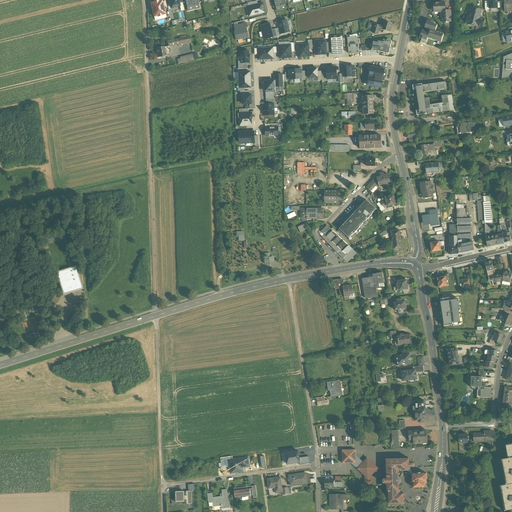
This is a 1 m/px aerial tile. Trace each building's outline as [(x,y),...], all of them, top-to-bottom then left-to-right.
[(168,0),(170,8),(179,6),(179,3),(177,0),(168,0)] [(184,0),(187,8),(194,7),(199,5),(198,2),(197,0),(184,0)] [(274,0),(276,8),(285,6),(283,0),(274,0)] [(496,0),(488,0),(489,2),(489,9),(497,8),(497,2),(496,0)] [(150,4),(154,18),(165,15),(164,9),(162,1),(150,4)] [(450,11),(445,11),(445,3),(441,3),(434,4),(434,12),(439,12),(442,12),(442,14),(441,14),(442,18),(442,22),(451,22),(450,15),(451,15),(450,11)] [(265,13),(263,4),(258,5),(249,7),(250,10),(248,11),(249,16),(265,13)] [(481,10),(471,8),(470,15),(468,14),(466,24),(471,25),(482,28),(484,20),(479,18),(481,10)] [(279,29),(280,34),(290,32),(287,20),(278,22),(279,29)] [(435,23),(427,21),(426,25),(428,26),(427,29),(430,30),(429,33),(422,31),(421,35),(423,36),(422,39),(427,41),(428,38),(441,43),(444,34),(435,31),(437,25),(434,24),(435,23)] [(237,40),(249,37),(247,28),(249,27),(248,24),(238,26),(237,23),(234,23),(235,27),(236,33),(235,33),(237,40)] [(392,25),(384,23),(383,27),(382,30),(390,32),(392,25)] [(270,24),(261,26),(264,40),(273,37),(272,30),(270,24)] [(190,37),(168,42),(169,47),(191,42),(190,37)] [(315,41),(316,55),(326,55),(326,52),(325,43),(325,40),(315,41)] [(371,51),(388,54),(391,42),(384,41),(384,42),(377,41),(377,42),(373,42),(371,51)] [(297,45),(298,57),(309,56),(309,50),(309,44),(297,45)] [(446,54),(414,44),(409,59),(415,61),(411,72),(427,77),(431,65),(441,68),(446,54)] [(291,46),(279,46),(280,59),(291,58),(291,52),(291,46)] [(447,55),(454,53),(453,46),(446,48),(447,55)] [(164,47),(157,49),(158,53),(157,53),(158,58),(162,57),(162,56),(166,55),(164,47)] [(265,49),(258,50),(258,55),(258,61),(266,60),(265,49)] [(273,49),(265,49),(266,60),(274,60),(273,54),(273,49)] [(250,52),(241,52),(241,62),(242,63),(248,63),(250,63),(250,52)] [(511,53),(503,57),(502,72),(511,72),(511,53)] [(193,54),(180,57),(180,59),(177,60),(179,64),(195,60),(193,54)] [(354,66),(343,67),(344,74),(344,77),(354,76),(354,66)] [(382,88),(385,69),(371,67),(368,85),(382,88)] [(336,68),(327,68),(327,73),(327,79),(337,79),(336,68)] [(317,69),(308,69),(308,78),(318,78),(317,72),(317,69)] [(302,70),(289,70),(289,71),(290,78),(290,80),(302,79),(302,72),(302,70)] [(251,80),(250,72),(244,72),(240,72),(240,73),(240,80),(251,80)] [(277,76),(274,76),(275,80),(275,87),(283,87),(283,82),(282,75),(282,74),(277,74),(277,76)] [(251,88),(251,80),(240,80),(240,89),(245,88),(251,88)] [(265,81),(266,92),(274,92),(275,91),(275,87),(275,80),(265,81)] [(445,81),(422,84),(422,86),(423,86),(424,93),(446,89),(445,81)] [(422,86),(416,87),(416,90),(419,111),(420,114),(426,113),(424,99),(424,93),(423,86),(422,86)] [(249,95),(242,96),(243,104),(252,104),(251,95),(249,95)] [(429,98),(424,99),(426,113),(426,114),(450,111),(449,111),(448,101),(447,96),(447,95),(442,96),(443,103),(430,105),(429,98)] [(373,96),(363,96),(363,105),(364,105),(373,105),(373,96)] [(274,116),(274,105),(266,105),(264,105),(264,116),(274,116)] [(373,105),(364,105),(364,110),(363,110),(364,115),(374,114),(373,105)] [(240,114),(240,126),(252,126),(251,119),(252,119),(252,113),(249,113),(240,114)] [(511,117),(503,119),(504,126),(505,126),(507,127),(509,127),(510,126),(511,125),(511,117)] [(370,121),(365,121),(366,129),(375,129),(374,121),(370,122),(370,121)] [(474,123),(458,125),(458,127),(457,127),(458,134),(463,134),(463,133),(470,132),(470,133),(475,132),(474,123)] [(270,128),(266,128),(266,136),(278,135),(278,128),(270,128)] [(254,132),(239,132),(240,143),(255,143),(255,136),(254,132)] [(381,136),(360,137),(360,149),(382,148),(381,136)] [(434,144),(422,146),(423,155),(427,155),(428,157),(431,156),(431,157),(432,157),(432,156),(436,156),(434,144)] [(305,163),(298,163),(298,174),(305,174),(305,170),(317,170),(317,167),(305,168),(305,163)] [(438,163),(427,164),(428,167),(426,168),(427,174),(439,173),(438,163)] [(384,172),(380,174),(381,176),(377,178),(377,179),(379,185),(379,186),(391,183),(388,174),(385,175),(384,172)] [(431,181),(421,183),(423,199),(433,198),(432,191),(434,191),(433,186),(431,187),(431,181)] [(338,196),(338,191),(325,191),(325,204),(338,203),(338,201),(341,201),(341,196),(340,196),(338,196)] [(394,196),(385,198),(388,207),(388,209),(393,207),(393,206),(396,205),(394,196)] [(385,198),(383,200),(383,199),(382,200),(377,205),(381,209),(380,210),(382,212),(388,207),(385,198)] [(363,224),(376,210),(367,201),(360,207),(358,205),(351,213),(363,224)] [(323,209),(302,210),(302,214),(303,214),(303,219),(323,218),(323,209)] [(467,209),(457,209),(457,218),(467,218),(467,216),(467,209)] [(437,210),(430,211),(429,211),(429,215),(431,223),(431,226),(439,225),(438,216),(437,214),(437,210)] [(491,210),(484,211),(485,221),(485,224),(493,223),(491,210)] [(349,239),(363,224),(351,213),(344,221),(346,223),(339,230),(349,239)] [(431,223),(429,215),(422,217),(423,225),(431,223)] [(467,218),(457,218),(457,225),(458,244),(471,241),(471,218),(470,218),(467,218)] [(493,223),(485,224),(485,238),(490,237),(490,235),(490,231),(494,230),(493,223)] [(457,225),(450,225),(450,246),(458,245),(458,244),(457,225)] [(347,246),(329,228),(324,234),(325,235),(338,247),(342,251),(347,246)] [(498,229),(498,230),(499,235),(495,236),(497,245),(504,243),(502,235),(501,229),(498,229)] [(400,231),(391,232),(392,233),(392,238),(393,241),(401,240),(400,231)] [(504,234),(502,235),(504,243),(511,242),(509,233),(504,234)] [(64,234),(46,240),(47,244),(66,238),(64,234)] [(338,247),(325,235),(322,237),(335,250),(338,247)] [(443,235),(430,237),(431,244),(439,242),(444,241),(443,235)] [(490,237),(485,238),(488,247),(497,245),(495,236),(490,237)] [(401,240),(393,241),(393,244),(394,248),(394,250),(402,249),(401,240)] [(471,241),(458,244),(458,245),(458,254),(474,250),(472,241),(471,241)] [(439,242),(431,244),(431,245),(430,245),(430,248),(432,248),(432,250),(432,252),(433,252),(434,252),(435,251),(441,250),(439,242)] [(450,246),(449,246),(449,254),(450,254),(450,255),(451,255),(452,255),(453,254),(458,254),(458,245),(450,246)] [(347,246),(342,251),(344,253),(340,256),(346,262),(357,253),(347,246)] [(342,251),(338,247),(335,250),(340,256),(344,253),(342,251)] [(265,263),(275,262),(274,256),(270,257),(270,253),(264,253),(265,263)] [(492,261),(485,263),(487,271),(492,270),(493,270),(492,261)] [(76,267),(57,273),(64,294),(82,289),(76,267)] [(501,274),(493,276),(492,270),(487,271),(489,279),(489,282),(494,281),(495,282),(501,281),(502,277),(502,275),(501,274)] [(511,274),(511,273),(504,272),(504,274),(503,281),(510,282),(511,274)] [(373,275),(369,275),(369,276),(369,278),(362,279),(364,289),(371,288),(373,297),(378,297),(376,288),(385,286),(383,273),(373,275)] [(447,277),(443,277),(443,276),(437,277),(440,287),(448,286),(446,279),(448,278),(447,277)] [(405,278),(397,280),(398,284),(396,284),(397,291),(403,290),(408,289),(407,280),(406,281),(405,278)] [(352,285),(344,286),(343,279),(337,280),(337,281),(338,289),(340,289),(341,296),(344,295),(345,297),(349,297),(349,295),(353,294),(352,285)] [(469,279),(461,280),(462,285),(461,285),(461,287),(462,286),(463,288),(465,288),(470,286),(469,279)] [(371,288),(364,289),(365,298),(373,297),(371,288)] [(453,326),(462,325),(458,297),(450,299),(449,298),(439,299),(443,326),(453,325),(453,326)] [(397,302),(394,303),(395,310),(403,309),(406,309),(405,301),(402,301),(397,302)] [(503,318),(502,322),(509,325),(511,318),(511,316),(505,314),(503,318)] [(34,319),(23,323),(27,336),(38,332),(34,319)] [(503,335),(496,333),(493,341),(496,342),(500,344),(501,341),(503,337),(503,335)] [(403,334),(400,335),(401,336),(397,337),(395,337),(396,346),(413,343),(412,338),(410,338),(410,335),(403,336),(403,334)] [(457,349),(448,350),(450,366),(459,365),(457,349)] [(410,355),(403,356),(403,355),(396,356),(398,366),(411,364),(411,361),(411,360),(411,359),(411,358),(410,357),(410,355)] [(414,370),(402,372),(402,375),(402,378),(403,381),(417,379),(416,376),(416,373),(415,370),(414,370)] [(485,383),(482,383),(482,377),(479,377),(471,377),(471,387),(478,387),(478,390),(481,390),(481,398),(491,398),(492,387),(486,387),(485,387),(485,383)] [(339,381),(328,383),(329,389),(330,389),(332,397),(341,395),(339,381)] [(67,402),(60,386),(43,393),(50,409),(67,402)] [(511,388),(505,387),(503,403),(511,404),(511,402),(511,388)] [(424,400),(413,401),(413,406),(416,406),(417,411),(425,410),(425,409),(426,409),(425,406),(424,406),(424,400)] [(32,406),(0,408),(0,416),(32,414),(32,406)] [(417,411),(415,411),(416,421),(419,420),(419,422),(420,423),(423,422),(424,421),(424,420),(426,420),(425,410),(417,411)] [(398,430),(392,431),(393,449),(400,448),(398,430)] [(427,430),(408,432),(409,440),(413,440),(414,444),(428,443),(427,430)] [(496,434),(490,431),(487,438),(487,439),(494,442),(496,434)] [(484,433),(473,434),(474,442),(485,441),(485,438),(484,433)] [(468,435),(459,435),(459,443),(468,443),(468,435)] [(355,450),(342,450),(343,463),(351,463),(356,467),(359,467),(359,470),(365,476),(365,478),(371,478),(371,476),(374,473),(376,475),(383,475),(384,474),(387,474),(387,468),(385,468),(384,468),(381,468),(380,468),(379,468),(368,458),(363,463),(355,455),(355,450)] [(286,453),(287,464),(300,462),(299,458),(298,451),(286,453)] [(300,462),(300,465),(310,463),(309,457),(299,458),(300,462)] [(511,457),(508,458),(502,460),(507,485),(511,483),(511,457)] [(222,459),(223,466),(230,465),(229,461),(231,461),(231,458),(222,459)] [(231,461),(229,461),(230,465),(231,473),(242,471),(242,467),(249,466),(248,459),(231,461)] [(409,459),(387,459),(387,468),(387,474),(387,477),(386,477),(386,479),(384,479),(383,480),(383,482),(384,483),(386,483),(386,485),(387,485),(387,490),(386,490),(386,491),(386,493),(386,494),(387,494),(387,505),(404,505),(403,493),(399,493),(399,471),(408,471),(408,467),(413,467),(414,466),(414,464),(413,463),(410,463),(409,459)] [(422,473),(417,473),(412,474),(412,480),(410,480),(410,485),(413,484),(413,488),(427,487),(427,473),(422,473)] [(296,475),(290,476),(291,485),(301,483),(301,484),(307,484),(306,475),(296,476),(296,475)] [(281,478),(268,479),(269,489),(275,488),(276,493),(282,492),(283,492),(282,489),(281,478)] [(334,480),(325,480),(325,488),(334,488),(334,487),(334,483),(334,480)] [(511,483),(507,485),(501,486),(506,511),(511,509),(511,483)] [(248,489),(234,491),(235,498),(251,495),(250,489),(248,489)] [(227,490),(222,490),(223,496),(212,497),(212,493),(207,494),(209,502),(215,501),(215,505),(221,505),(221,506),(222,508),(230,508),(227,490)] [(175,503),(184,502),(184,500),(184,496),(184,491),(175,492),(175,503)] [(186,500),(186,505),(192,505),(192,491),(188,491),(186,491),(186,496),(184,496),(184,500),(186,500)] [(347,494),(330,494),(330,510),(343,510),(343,500),(347,500),(347,494)]
